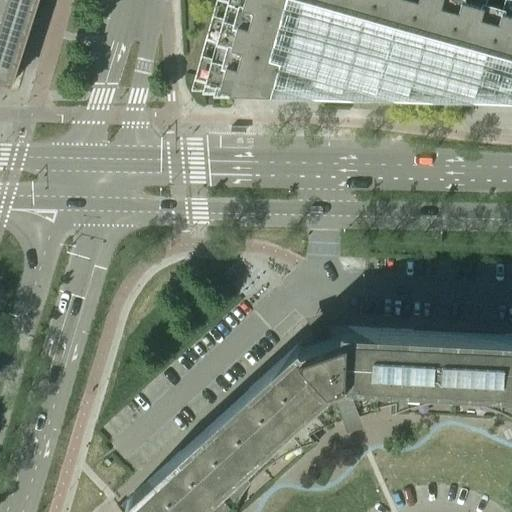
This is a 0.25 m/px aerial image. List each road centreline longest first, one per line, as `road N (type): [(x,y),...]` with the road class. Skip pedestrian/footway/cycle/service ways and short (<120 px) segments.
road 1 (tertiary): [(17,511),(107,207)]
road 2 (tertiary): [(107,207),(322,213)]
road 3 (tertiary): [(60,205),(0,402)]
road 4 (tertiary): [(325,163),(120,159)]
road 5 (residential): [(316,282),(511,290)]
road 6 (tertiary): [(322,213),(511,216)]
road 7 (tertiary): [(511,167),(325,163)]
road 8 (unclassified): [(137,3),(77,158)]
road 9 (unclassified): [(120,159),(146,49),(137,3)]
